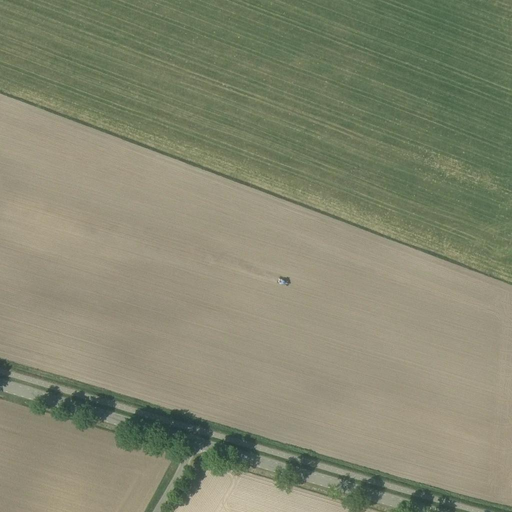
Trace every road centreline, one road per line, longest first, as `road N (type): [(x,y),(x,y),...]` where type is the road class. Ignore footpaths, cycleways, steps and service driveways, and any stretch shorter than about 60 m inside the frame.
road 1 (tertiary): [(432,511),(196,443)]
road 2 (tertiary): [(196,443),(0,384)]
